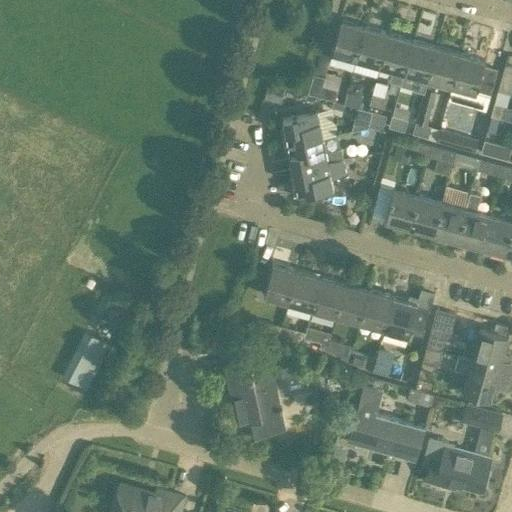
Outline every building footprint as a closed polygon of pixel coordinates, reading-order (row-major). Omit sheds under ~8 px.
[(332,51),(356,57),(365,26),(340,19),(332,51)] [(365,26),(356,57),(380,64),(389,33),(365,26)] [(404,70),(413,39),(389,33),(380,64),(392,67),(389,80),(400,83),(404,70)] [(424,91),(426,86),(425,86),(428,77),(437,46),(413,39),(404,70),(416,74),(413,88),(424,91)] [(437,46),(428,77),(452,83),(460,52),(437,46)] [(485,59),(460,52),(452,83),(476,90),(485,59)] [(511,65),(504,64),(497,89),(510,93),(511,86),(511,65)] [(334,100),(337,88),(322,84),(324,76),(312,73),(307,93),(334,100)] [(436,88),(426,86),(424,91),(425,91),(416,120),(426,122),(431,100),(433,101),(434,98),(436,88)] [(358,106),(362,95),(346,91),(343,102),(358,106)] [(482,91),(477,106),(486,109),(490,94),(482,91)] [(371,92),(368,103),(384,108),(387,96),(371,92)] [(503,104),(493,102),(490,114),(500,117),(503,104)] [(511,104),(506,103),(503,116),(511,118),(511,104)] [(366,126),(371,111),(367,110),(357,107),(351,130),(366,127),(366,126)] [(282,117),(287,143),(323,135),(317,110),(282,117)] [(386,115),(371,111),(366,126),(382,130),(386,115)] [(391,114),(388,126),(403,130),(406,118),(391,114)] [(427,136),(436,139),(439,127),(431,125),(415,121),(412,132),(427,136)] [(454,132),(439,127),(436,139),(474,149),(477,139),(454,132)] [(328,161),(328,160),(323,135),(287,143),(292,168),(328,161)] [(484,138),(480,151),(507,158),(510,146),(484,138)] [(412,151),(428,155),(431,144),(416,139),(412,151)] [(410,143),(398,140),(394,157),(405,160),(410,143)] [(440,146),(431,144),(428,155),(436,157),(452,161),(455,150),(440,146)] [(479,157),(463,152),(455,150),(452,161),(460,163),(460,164),(476,168),(479,157)] [(328,160),(328,161),(292,168),(298,194),(333,187),(331,176),(346,172),(342,157),(328,160)] [(479,157),(476,168),(500,175),(503,163),(479,157)] [(511,165),(503,163),(500,175),(511,177),(511,165)] [(394,187),(385,219),(408,225),(417,193),(394,187)] [(465,206),(457,238),(480,245),(489,213),(476,209),(480,194),(469,191),(465,206)] [(417,193),(408,225),(432,232),(441,200),(417,193)] [(441,200),(432,232),(457,238),(465,206),(441,200)] [(511,218),(489,213),(480,245),(506,251),(511,227),(511,218)] [(263,293),(288,300),(296,269),(272,262),(263,293)] [(311,307),(320,276),(296,269),(288,300),(311,307)] [(336,314),(344,282),(320,276),(311,307),(336,314)] [(360,320),(368,289),(344,282),(336,314),(360,320)] [(383,327),(392,296),(368,289),(360,320),(383,327)] [(416,302),(392,296),(383,327),(407,334),(410,323),(422,327),(427,309),(415,305),(416,302)] [(436,307),(426,345),(441,349),(445,334),(449,335),(455,312),(436,307)] [(269,334),(278,336),(281,325),(257,319),(254,330),(269,334)] [(296,328),(281,325),(278,336),(293,340),(293,339),(302,342),(305,331),(296,328)] [(306,325),(305,331),(302,342),(308,343),(309,338),(319,340),(321,329),(306,325)] [(479,327),(470,358),(511,369),(511,351),(503,349),(507,335),(479,327)] [(85,329),(62,374),(86,386),(109,341),(85,329)] [(327,343),(325,349),(341,353),(344,342),(328,337),(327,343)] [(426,345),(421,360),(436,365),(441,349),(426,345)] [(350,355),(348,361),(363,365),(366,354),(351,350),(350,355)] [(508,386),(511,372),(511,369),(470,358),(457,353),(453,367),(467,370),(462,389),(490,396),(494,382),(508,386)] [(374,358),(371,370),(387,374),(390,363),(390,362),(374,358)] [(237,421),(251,418),(255,435),(286,429),(274,376),(254,380),(250,360),(239,362),(225,365),(237,421)] [(413,459),(423,425),(375,411),(381,390),(362,385),(356,406),(357,406),(348,440),(413,459)] [(409,388),(406,399),(431,405),(434,394),(415,389),(409,388)] [(502,411),(465,401),(460,420),(497,430),(502,411)] [(429,434),(421,464),(429,466),(426,478),(446,484),(447,478),(480,487),(489,455),(453,445),(455,441),(429,434)] [(118,482),(109,511),(177,511),(183,494),(155,486),(153,492),(118,482)]
